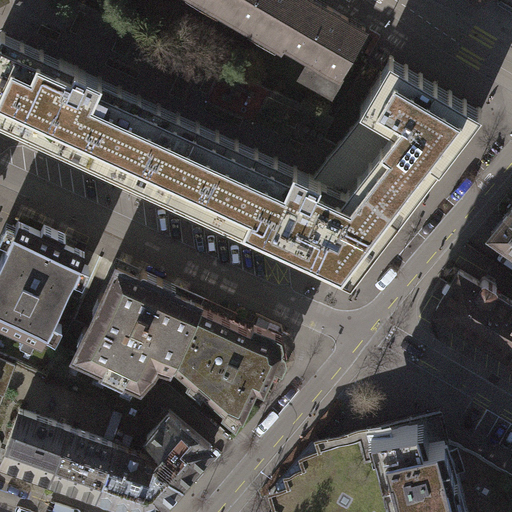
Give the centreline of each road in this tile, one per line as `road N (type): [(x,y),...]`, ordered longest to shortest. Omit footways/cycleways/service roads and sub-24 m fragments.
road 1 (residential): [(362,330),(319,319),(0,174)]
road 2 (residential): [(362,330),(208,511)]
road 3 (residential): [(511,149),(362,330)]
road 4 (residential): [(511,406),(414,347),(362,330)]
road 5 (tertiary): [(511,71),(388,0)]
